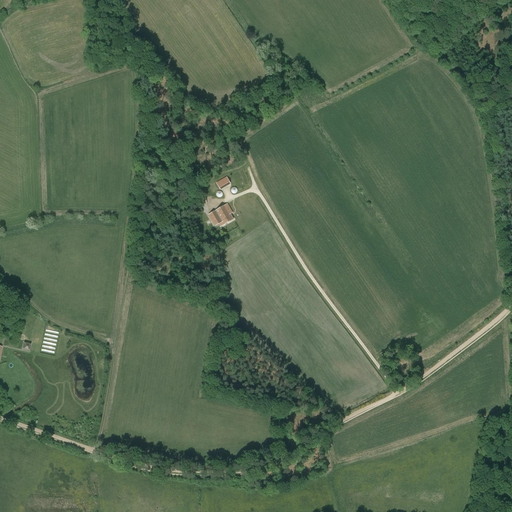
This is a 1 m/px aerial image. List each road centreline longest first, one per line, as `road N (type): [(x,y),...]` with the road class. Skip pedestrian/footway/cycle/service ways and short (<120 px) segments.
road 1 (track): [(511,303),(420,378),(262,467),(146,466),(0,417)]
road 2 (track): [(256,190),(235,136),(291,93),(223,0)]
road 3 (track): [(0,278),(50,321),(110,344),(95,450)]
